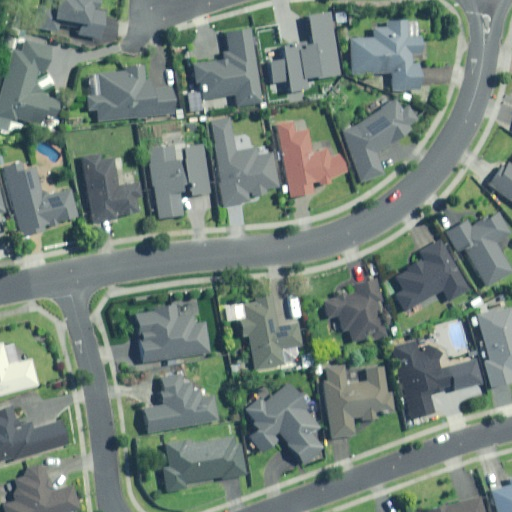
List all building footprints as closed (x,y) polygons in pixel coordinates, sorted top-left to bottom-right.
[(89,11),(90,0),(44,0),(43,7),(33,6),(29,30),(38,31),(37,37),(53,40),(54,33),(96,40),(100,12),(89,11)] [(334,76),(325,13),(301,16),(305,42),(277,46),(279,60),(263,62),(266,84),(282,81),(283,93),(303,90),(302,80),(334,76)] [(404,37),(403,22),(379,22),(379,27),(368,27),(368,39),(345,39),(346,75),(386,74),(386,92),(413,92),(413,64),(408,65),(407,56),(416,55),(415,37),(404,37)] [(256,104),(245,28),(219,31),(223,60),(187,65),(190,84),(197,83),(199,101),(230,96),(231,108),(256,104)] [(48,47),(13,37),(0,84),(0,120),(13,124),(14,120),(37,126),(40,116),(51,119),(56,100),(29,92),(35,73),(40,74),(48,47)] [(124,67),(124,73),(94,74),(95,95),(82,95),(83,111),(92,111),(93,122),(135,119),(135,118),(170,116),(168,88),(146,89),(145,66),(124,67)] [(403,127),(413,120),(404,107),(399,110),(391,100),(355,126),(337,132),(355,184),(379,175),(372,155),(405,131),(403,127)] [(230,151),(225,119),(205,122),(218,207),(248,202),(247,197),(262,195),(262,190),(274,188),(268,152),(253,155),(252,148),(230,151)] [(306,153),(305,146),(302,130),(290,132),(288,123),(272,126),(284,198),(309,194),(308,187),(327,184),(326,178),(337,176),(334,157),(323,159),(321,150),(306,153)] [(204,194),(197,145),(176,148),(178,157),(170,158),(169,147),(143,151),(153,220),(179,216),(176,198),(204,194)] [(114,187),(109,159),(99,161),(98,154),(77,158),(87,224),(113,220),(113,217),(136,214),(131,184),(114,187)] [(482,185),(484,186),(511,207),(511,154),(502,169),(497,165),(482,185)] [(0,167),(0,171),(1,175),(16,238),(54,229),(53,223),(73,218),(67,191),(39,198),(31,168),(19,171),(17,163),(0,167)] [(506,235),(492,211),(465,226),(461,220),(441,232),(453,253),(459,250),(482,288),(508,273),(491,243),(506,235)] [(465,290),(435,241),(415,253),(419,259),(389,277),(398,292),(391,296),(401,313),(437,291),(445,303),(465,290)] [(365,276),(353,280),(346,282),(349,293),(319,302),(323,319),(333,316),(337,333),(343,331),(347,344),(382,334),(378,318),(382,316),(371,279),(366,281),(365,276)] [(273,325),(268,297),(251,301),(251,303),(219,309),(221,322),(234,320),(238,338),(244,337),(250,373),(282,367),(279,351),(298,347),(293,321),(273,325)] [(172,318),(170,307),(129,314),(137,364),(163,360),(164,367),(172,366),(171,359),(205,354),(199,323),(190,325),(188,315),(172,318)] [(511,328),(507,308),(473,317),(485,361),(481,363),(488,388),(511,382),(509,375),(511,374),(511,328)] [(410,341),(386,350),(406,419),(428,413),(424,398),(453,390),(448,368),(437,371),(435,361),(440,354),(423,346),(419,354),(413,354),(410,341)] [(4,366),(0,351),(0,394),(33,386),(26,360),(4,366)] [(389,413),(381,366),(360,369),(361,381),(345,384),(342,366),(321,370),(323,384),(318,384),(326,440),(351,436),(348,419),(356,418),(357,422),(374,419),(374,416),(389,413)] [(195,391),(188,392),(187,384),(178,385),(176,373),(153,377),(158,406),(137,410),(142,434),(214,421),(209,398),(197,400),(195,391)] [(259,404),(256,400),(240,410),(254,430),(244,437),(256,454),(277,439),(297,467),(320,451),(308,435),(316,430),(285,385),(259,404)] [(0,467),(8,465),(62,448),(61,446),(53,422),(27,430),(26,426),(25,421),(11,426),(6,408),(0,409),(0,467)] [(229,438),(180,447),(179,440),(160,444),(161,451),(164,468),(156,469),(161,495),(183,491),(182,488),(182,484),(215,478),(216,482),(242,477),(235,437),(229,438)] [(0,507),(1,511),(70,511),(76,510),(68,484),(49,490),(42,468),(20,475),(7,479),(10,489),(4,491),(8,501),(0,503),(0,507)] [(511,511),(511,478),(504,481),(505,487),(486,492),(491,511),(511,511)] [(478,511),(475,499),(422,511),(421,511),(478,511)]
